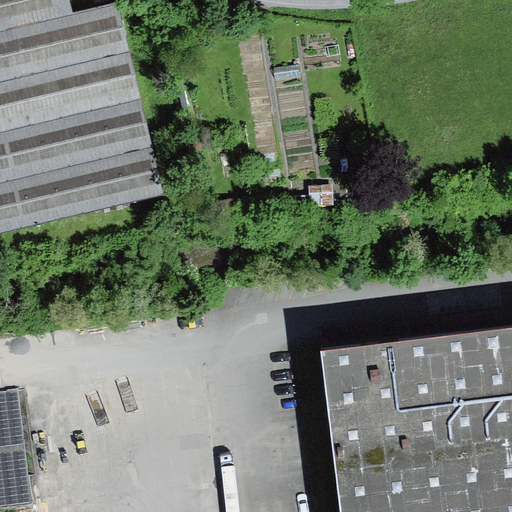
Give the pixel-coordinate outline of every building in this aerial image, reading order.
[(73,0),(0,0),(0,239),(170,201),(126,2),(77,12),(73,0)] [(298,65),(273,68),(274,80),(299,77),(298,65)] [(333,188),(310,187),(309,213),(332,213),(333,188)] [(511,511),(511,346),(317,367),(332,511),(511,511)] [(0,393),(0,507),(32,505),(24,429),(2,432),(4,445),(0,444),(0,415),(22,413),(20,391),(0,393)]
